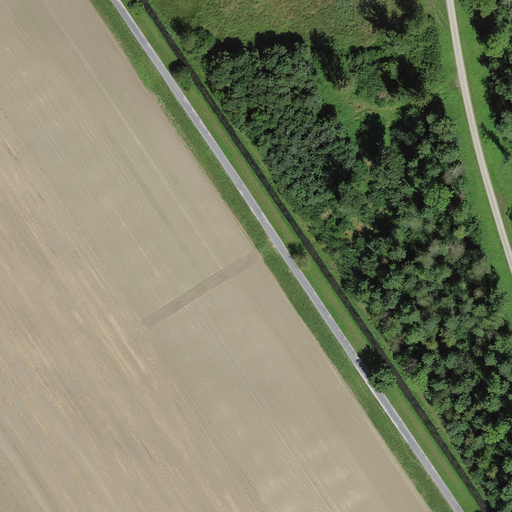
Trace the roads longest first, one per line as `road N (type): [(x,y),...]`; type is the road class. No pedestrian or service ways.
road 1 (track): [(114,0),(456,511)]
road 2 (track): [(450,0),(477,143),(511,262)]
